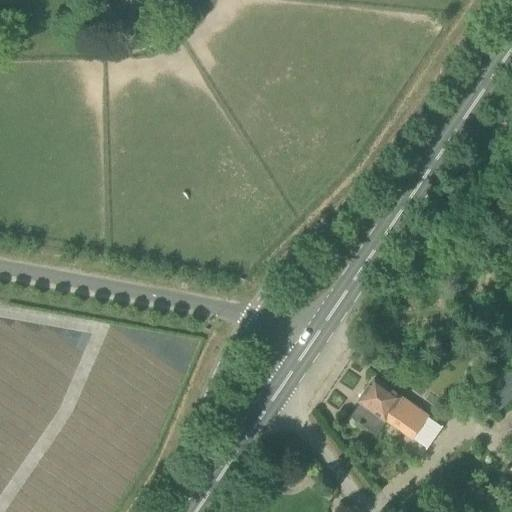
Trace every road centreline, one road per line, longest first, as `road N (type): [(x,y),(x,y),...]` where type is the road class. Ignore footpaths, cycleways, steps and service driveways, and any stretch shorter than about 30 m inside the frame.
road 1 (primary): [(303,355),(511,50)]
road 2 (unclassified): [(0,269),(221,310),(303,355)]
road 3 (unclassified): [(367,511),(304,426),(270,403)]
road 4 (primary): [(196,511),(270,403)]
